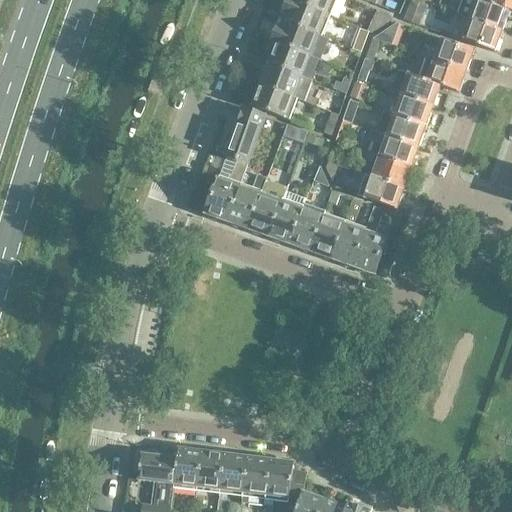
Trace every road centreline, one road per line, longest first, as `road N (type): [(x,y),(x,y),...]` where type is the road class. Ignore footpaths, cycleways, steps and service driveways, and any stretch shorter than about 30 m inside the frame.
road 1 (primary): [(0,260),(84,0)]
road 2 (residential): [(399,301),(147,212)]
road 3 (residential): [(347,444),(105,412)]
road 4 (tertiary): [(147,212),(235,0)]
road 5 (tertiary): [(105,412),(120,308),(147,212)]
road 6 (residential): [(440,194),(487,64),(511,73)]
road 7 (residential): [(347,444),(399,301)]
